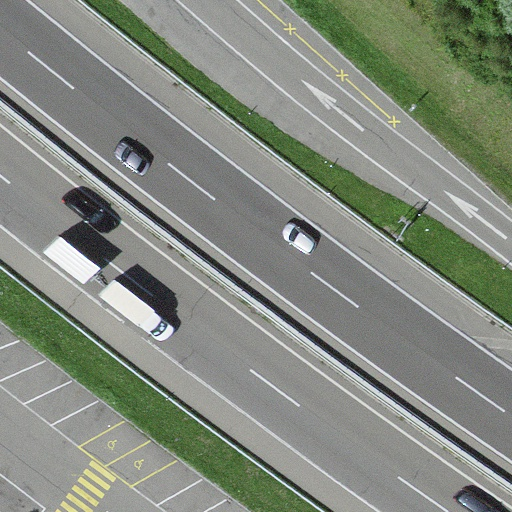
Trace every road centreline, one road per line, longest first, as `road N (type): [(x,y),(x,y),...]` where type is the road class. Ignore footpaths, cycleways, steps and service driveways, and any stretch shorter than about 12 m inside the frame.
road 1 (motorway): [(511,415),(312,272),(0,25)]
road 2 (motorway): [(0,178),(445,511)]
